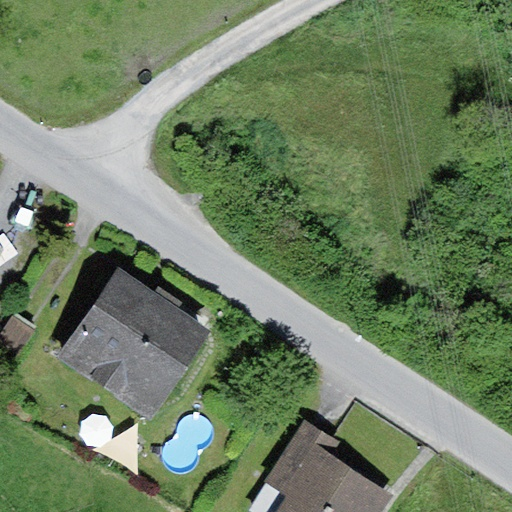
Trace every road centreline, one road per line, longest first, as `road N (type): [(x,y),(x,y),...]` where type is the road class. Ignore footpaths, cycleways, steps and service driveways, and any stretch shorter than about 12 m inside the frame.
road 1 (track): [(511,462),(0,124)]
road 2 (track): [(317,0),(271,21),(164,94),(89,184)]
